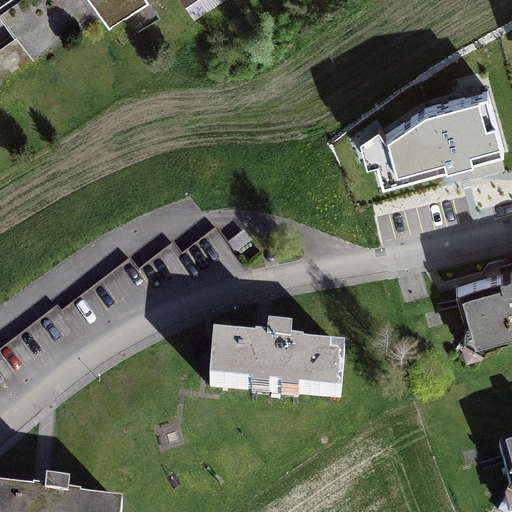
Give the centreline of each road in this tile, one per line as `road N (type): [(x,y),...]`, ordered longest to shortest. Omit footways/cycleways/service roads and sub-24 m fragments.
road 1 (residential): [(366,272),(254,290),(93,357),(0,438)]
road 2 (residential): [(0,332),(65,277),(197,220),(287,231),(366,272)]
road 3 (residential): [(366,272),(511,234)]
